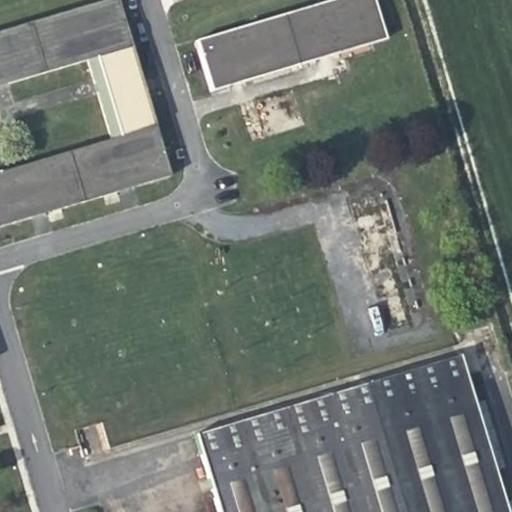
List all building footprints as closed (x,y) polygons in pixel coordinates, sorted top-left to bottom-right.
[(123,0),(86,0),(0,25),(0,79),(86,55),(95,88),(109,135),(0,166),(0,212),(2,220),(174,170),(123,0)] [(215,84),(376,38),(389,35),(379,0),(319,0),(200,34),(215,84)] [(503,511),(499,497),(490,464),(470,396),(457,352),(198,426),(222,511),(503,511)] [(483,392),(470,396),(490,464),(502,460),(483,392)] [(511,511),(511,504),(509,494),(499,497),(503,511),(511,511)]
